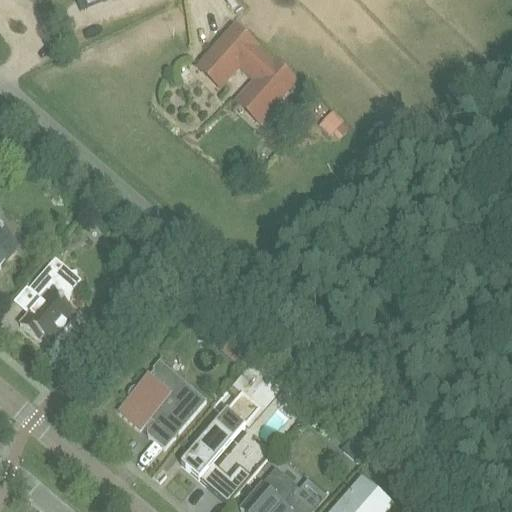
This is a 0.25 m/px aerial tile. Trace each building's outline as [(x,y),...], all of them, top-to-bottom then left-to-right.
[(234,31),(198,70),(220,89),(239,68),(256,84),(237,105),(259,124),(294,84),(234,31)] [(0,269),(16,250),(0,235),(0,269)] [(26,313),(29,316),(20,327),(39,344),(43,339),(52,347),(60,338),(64,341),(73,331),(69,328),(77,319),(65,308),(67,306),(70,297),(78,287),(75,284),(77,282),(76,275),(70,275),(67,272),(61,278),(50,268),(29,292),(38,299),(26,313)] [(256,358),(233,339),(219,355),(242,375),(256,358)] [(257,359),(237,382),(255,398),(275,375),(257,359)] [(206,404),(189,390),(186,388),(182,387),(178,388),(175,391),(154,373),(140,389),(136,389),(133,389),(130,392),(128,395),(128,398),(129,402),(119,414),(141,432),(143,429),(148,433),(147,436),(148,438),(165,453),(206,404)] [(242,397),(181,467),(228,508),(252,480),(240,469),(230,481),(214,467),(260,413),(242,397)] [(369,456),(352,441),(343,451),(360,466),(369,456)] [(311,511),(294,498),(298,493),(275,473),(241,511),(311,511)] [(385,511),(388,509),(362,486),(339,511),(385,511)]
